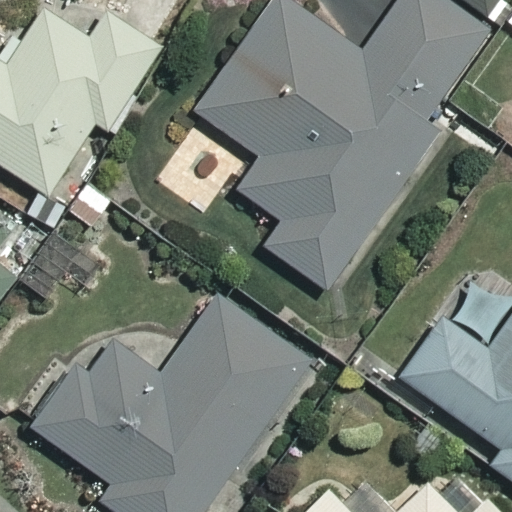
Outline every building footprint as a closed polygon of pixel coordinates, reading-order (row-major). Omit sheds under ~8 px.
[(171,53),(88,0),(60,0),(14,73),(0,63),(0,161),(61,200),(108,126),(120,134),(171,53)] [(496,36),(446,0),(410,0),(370,57),(289,0),(287,0),(206,114),(271,160),(248,193),(291,224),(273,250),(332,292),(445,134),(432,125),(496,36)] [(510,0),(474,0),(500,16),(510,0)] [(19,235),(0,219),(0,309),(25,279),(0,259),(19,235)] [(511,303),(480,282),(411,383),(511,451),(500,466),(511,473),(511,303)] [(213,511),(320,370),(227,301),(170,378),(112,335),(41,430),(121,489),(111,503),(123,511),(213,511)] [(489,511),(460,511),(437,489),(413,511),(356,511),(340,496),(323,511),(500,511),(495,507),(489,511)]
